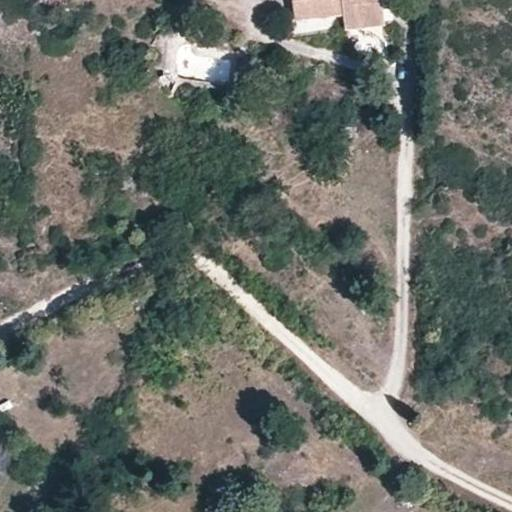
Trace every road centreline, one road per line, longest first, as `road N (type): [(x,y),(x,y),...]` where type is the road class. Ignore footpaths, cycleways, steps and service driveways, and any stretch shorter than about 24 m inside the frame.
road 1 (unclassified): [(0,330),(154,258),(184,258),(387,427),(418,463),(503,511)]
road 2 (unknown): [(387,427),(416,271),(415,98)]
